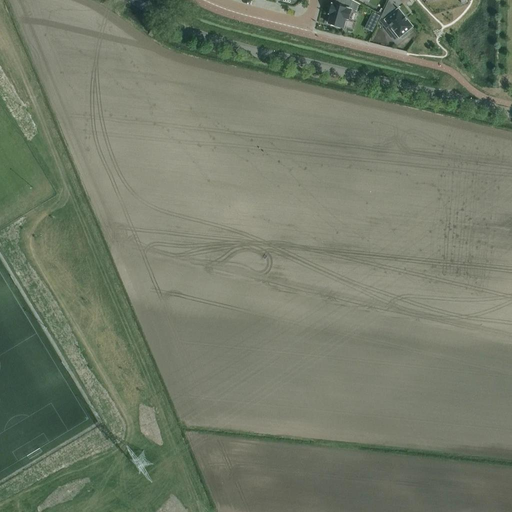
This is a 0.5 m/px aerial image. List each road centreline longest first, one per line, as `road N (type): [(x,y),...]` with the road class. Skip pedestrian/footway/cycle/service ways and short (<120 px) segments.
road 1 (unclassified): [(135,0),(205,39),(511,112)]
road 2 (residential): [(314,0),(307,25),(210,0)]
